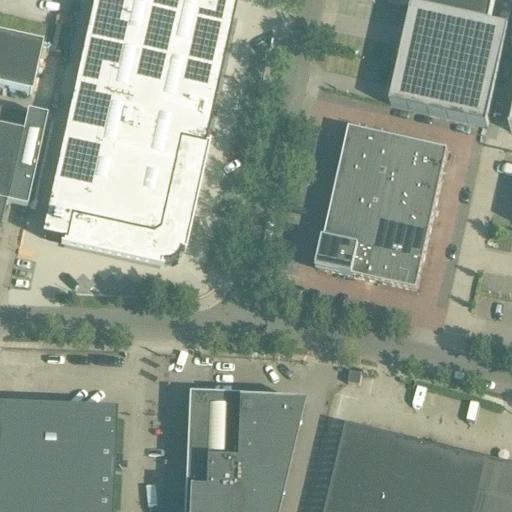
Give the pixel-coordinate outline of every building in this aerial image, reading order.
[(93,0),(43,229),(66,235),(64,245),(161,266),(166,267),(169,266),(173,264),(177,261),(179,258),(181,254),(237,0),(93,0)] [(509,30),(490,26),(495,0),(382,0),(388,1),(388,4),(412,10),(390,108),(487,129),(509,30)] [(0,35),(0,88),(31,96),(43,45),(0,35)] [(0,229),(5,207),(7,208),(9,198),(27,202),(26,210),(47,120),(27,116),(22,137),(0,131),(0,229)] [(417,294),(449,153),(350,131),(318,271),(417,294)] [(360,388),(362,376),(350,374),(348,386),(360,388)] [(278,511),(304,408),(286,407),(241,405),(241,400),(189,398),(183,511),(278,511)] [(0,511),(111,511),(113,473),(121,473),(122,457),(114,457),(116,415),(0,410),(0,511)] [(383,511),(400,441),(346,428),(326,511),(383,511)] [(383,511),(419,511),(435,450),(400,441),(383,511)] [(435,450),(419,511),(473,511),(485,462),(435,450)] [(511,511),(511,468),(485,462),(473,511),(511,511)]
